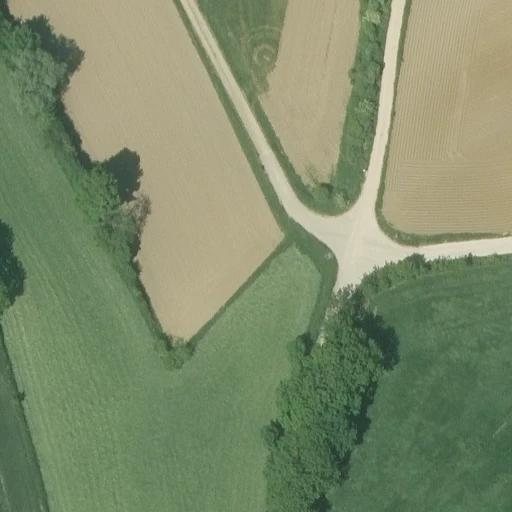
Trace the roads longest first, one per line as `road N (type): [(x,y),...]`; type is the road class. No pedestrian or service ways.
road 1 (track): [(354,246),(291,208),(188,0)]
road 2 (track): [(354,246),(299,417),(280,511)]
road 3 (track): [(398,0),(381,137),(354,246)]
road 4 (track): [(511,246),(403,257),(354,246)]
